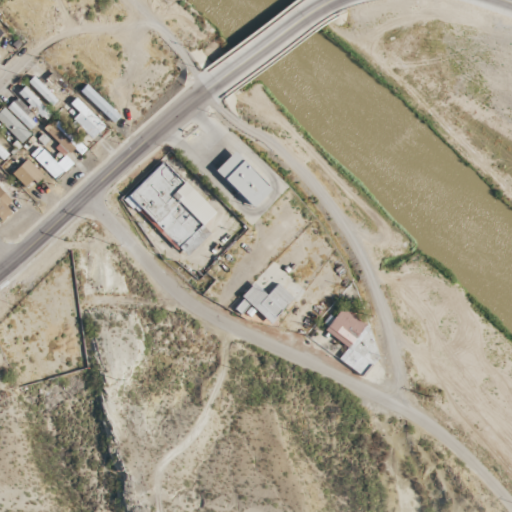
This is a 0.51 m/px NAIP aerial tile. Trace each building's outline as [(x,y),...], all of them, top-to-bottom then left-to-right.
[(51,106),(57,100),(32,76),(27,82),(51,106)] [(79,92),(113,123),(119,116),(85,85),(79,92)] [(16,94),(44,122),(51,114),(23,86),(16,94)] [(104,126),(75,98),(69,104),(78,113),(72,120),(92,139),(104,126)] [(38,121),(14,99),(6,108),(29,130),(38,121)] [(0,110),(0,122),(20,143),(29,135),(3,107),(0,110)] [(86,148),(56,121),(46,132),(58,144),(54,148),(64,157),(72,148),(80,155),(86,148)] [(55,163),(39,146),(30,154),(54,180),(72,163),(64,155),(55,163)] [(252,207),(270,188),(232,152),(214,171),(252,207)] [(11,172),(24,189),(41,176),(28,159),(11,172)] [(214,212),(162,161),(125,199),(185,258),(209,233),(201,225),(214,212)] [(11,200),(0,189),(0,219),(2,221),(11,212),(5,206),(11,200)] [(266,295),(254,284),(232,307),(239,314),(249,304),(269,323),(293,298),(277,283),(266,295)] [(347,347),(338,359),(362,377),(385,346),(338,311),(324,330),(347,347)]
